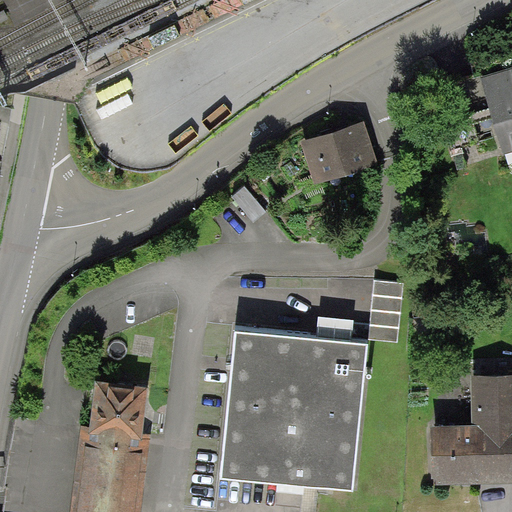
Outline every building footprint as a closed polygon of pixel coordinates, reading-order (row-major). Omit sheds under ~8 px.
[(511,65),(481,75),(502,145),(511,142),(511,65)] [(382,166),(368,121),(303,140),(316,186),(382,166)] [(245,187),(232,197),(253,223),(265,213),(245,187)] [(403,284),(375,281),(369,338),(397,341),(403,284)] [(365,344),(236,332),(223,478),(352,489),(365,344)] [(477,423),(437,425),(439,480),(511,476),(511,369),(475,372),(477,423)] [(70,511),(139,511),(148,435),(140,434),(145,390),(95,384),(90,426),(80,425),(70,511)]
